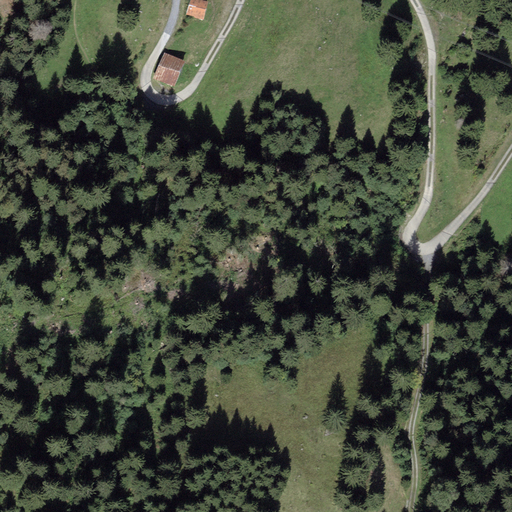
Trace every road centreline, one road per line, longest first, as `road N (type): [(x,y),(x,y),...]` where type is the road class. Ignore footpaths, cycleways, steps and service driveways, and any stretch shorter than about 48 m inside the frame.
road 1 (track): [(414,0),(431,43),(429,194),(410,235),(415,246),(427,250),(442,239),(511,150)]
road 2 (track): [(411,511),(409,434),(425,321),(415,246)]
road 3 (track): [(177,0),(146,81),(154,98),(174,100),(192,89),(240,0)]
